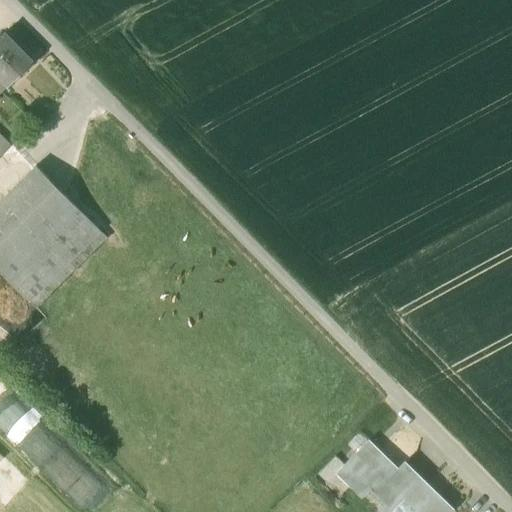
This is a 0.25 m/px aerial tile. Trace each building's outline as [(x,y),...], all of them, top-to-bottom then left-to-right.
[(32,62),(3,33),(0,36),(0,78),(7,85),(8,86),(32,62)] [(0,136),(0,156),(10,147),(0,136)] [(107,239),(34,166),(0,200),(0,275),(35,310),(107,239)] [(379,511),(451,511),(453,511),(404,462),(395,470),(367,442),(344,465),(357,478),(349,487),(361,499),(370,490),(386,505),(379,511)] [(9,510),(10,511),(25,511),(33,505),(23,495),(9,510)]
